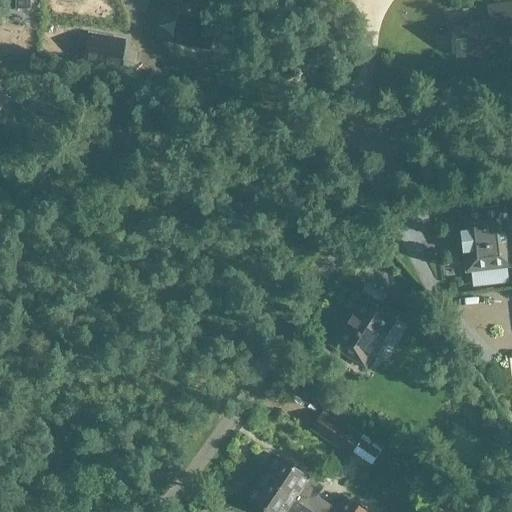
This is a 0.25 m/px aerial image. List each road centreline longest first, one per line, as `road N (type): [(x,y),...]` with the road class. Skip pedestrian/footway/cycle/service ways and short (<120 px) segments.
road 1 (unclassified): [(156,511),(257,379),(357,222),(378,187),(391,135)]
road 2 (unclassified): [(0,116),(208,147),(391,135)]
road 3 (unknown): [(334,140),(366,0)]
road 4 (unclassified): [(391,135),(511,124)]
